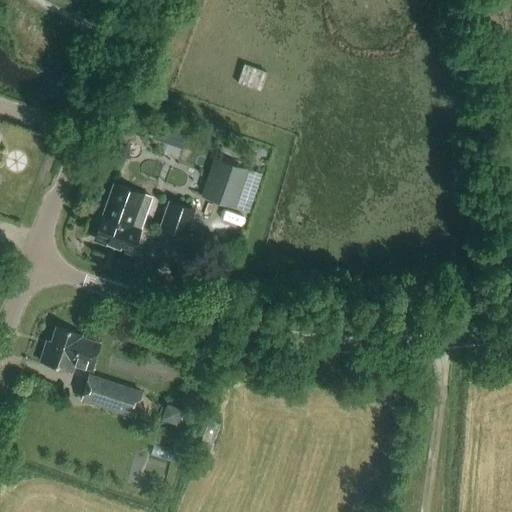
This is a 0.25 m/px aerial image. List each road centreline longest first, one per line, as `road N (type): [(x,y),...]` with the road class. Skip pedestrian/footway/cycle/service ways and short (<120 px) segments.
road 1 (unclassified): [(31,258),(287,342),(382,347),(511,332)]
road 2 (unclassified): [(31,258),(127,0)]
road 3 (track): [(444,340),(424,511)]
